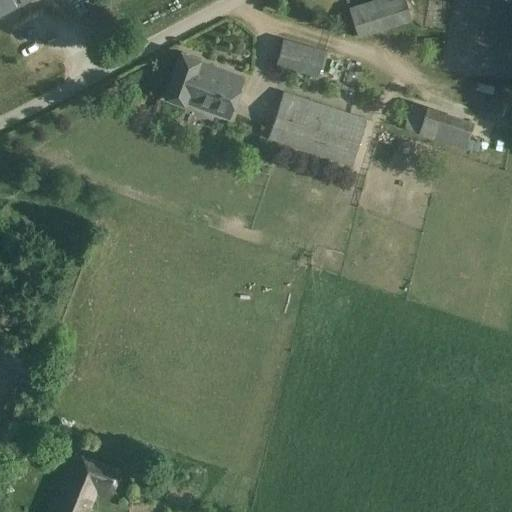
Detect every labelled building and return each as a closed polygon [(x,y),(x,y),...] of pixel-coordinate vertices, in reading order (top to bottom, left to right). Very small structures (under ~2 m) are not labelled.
[(0,0),(0,15),(28,0),(0,0)] [(411,0),(366,0),(353,5),(363,30),(415,11),(411,0)] [(326,51),(284,38),(276,64),(318,77),(326,51)] [(201,59),(182,52),(165,98),(184,105),(185,102),(229,119),(244,78),(200,62),(201,59)] [(367,117),(283,91),(268,138),(352,165),(367,117)] [(483,131),(418,111),(413,128),(478,148),(483,131)] [(120,470),(76,455),(61,490),(65,492),(60,502),(55,500),(50,511),(89,511),(97,494),(110,499),(120,470)]
